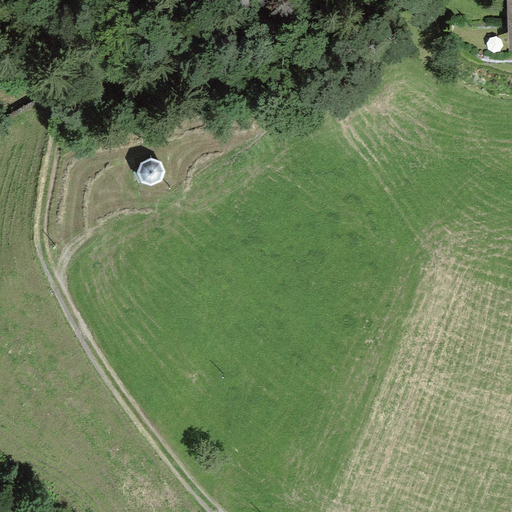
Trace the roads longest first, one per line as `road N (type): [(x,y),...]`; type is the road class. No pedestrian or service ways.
road 1 (track): [(69,0),(69,86),(40,230),(57,282)]
road 2 (track): [(57,282),(149,432),(217,511)]
road 3 (track): [(240,143),(77,240),(57,282)]
